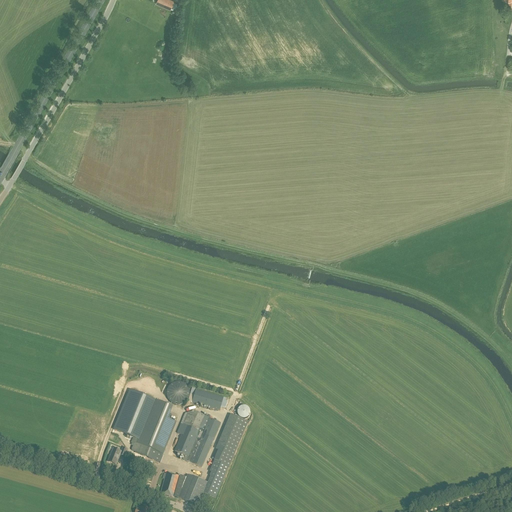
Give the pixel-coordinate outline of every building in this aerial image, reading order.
[(177,10),(179,5),(174,2),(174,1),(171,0),(157,0),(156,4),(170,10),(171,9),(173,10),(174,8),(177,10)] [(511,0),(501,0),(506,0),(506,6),(505,13),(511,13),(511,0)] [(181,382),(179,382),(178,382),(176,382),(175,382),(173,383),(172,384),(171,385),(170,386),(169,387),(168,388),(167,389),(167,391),(166,392),(166,394),(167,396),(167,397),(167,398),(168,400),(169,401),(170,402),(171,403),(173,404),(174,404),(176,405),(177,405),(179,405),(180,405),(182,404),(183,404),(185,403),(186,402),(187,401),(188,400),(188,398),(189,397),(189,395),(190,394),(189,392),(189,391),(189,389),(188,388),(187,387),(186,385),(185,384),(184,384),(182,383),(181,382)] [(225,410),(228,399),(223,398),(195,390),(192,403),(220,411),(220,408),(225,410)] [(158,463),(175,422),(165,418),(170,407),(155,401),(139,440),(137,439),(133,438),(131,443),(131,444),(131,445),(132,446),(131,449),(132,451),(133,452),(158,463)] [(220,423),(194,412),(194,414),(192,413),(185,414),(181,425),(177,434),(181,435),(174,452),(184,456),(183,460),(201,468),(220,423)] [(166,474),(160,495),(174,498),(174,497),(178,498),(199,506),(205,492),(217,497),(230,465),(231,465),(249,420),(231,413),(217,448),(221,450),(217,460),(216,459),(212,471),(213,471),(208,483),(188,475),(186,478),(180,477),(166,474)] [(124,457),(127,450),(123,448),(121,452),(113,449),(108,462),(116,465),(120,455),(124,457)]
